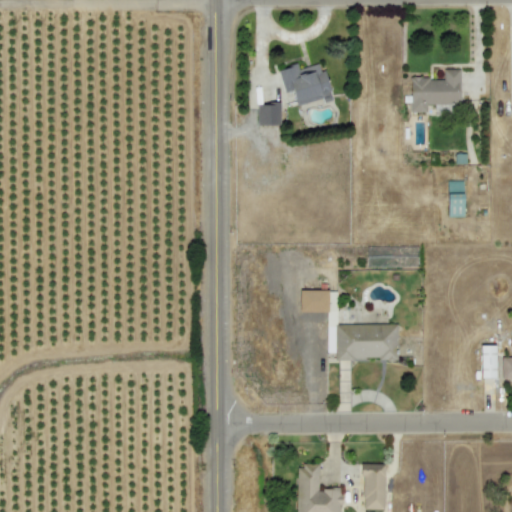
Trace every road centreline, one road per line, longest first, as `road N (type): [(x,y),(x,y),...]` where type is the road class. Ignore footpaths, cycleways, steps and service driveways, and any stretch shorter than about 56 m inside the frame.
road 1 (residential): [(217,0),(217,511)]
road 2 (residential): [(217,422),(511,421)]
